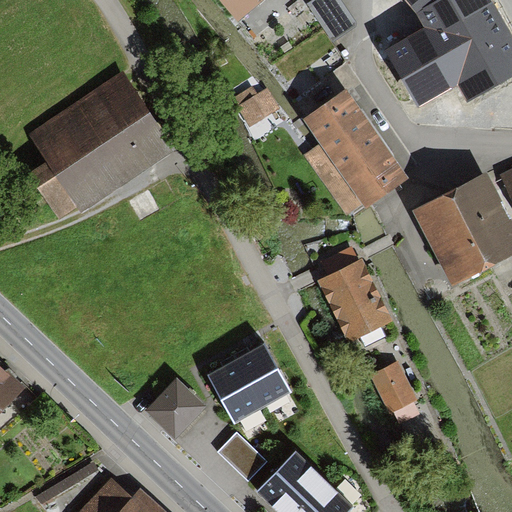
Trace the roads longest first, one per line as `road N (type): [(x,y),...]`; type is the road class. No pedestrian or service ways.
road 1 (residential): [(106,0),(398,511)]
road 2 (primary): [(207,511),(0,314)]
road 3 (track): [(195,156),(114,204),(0,246)]
